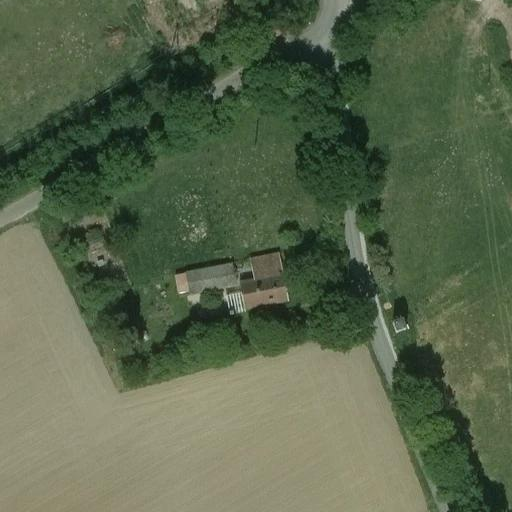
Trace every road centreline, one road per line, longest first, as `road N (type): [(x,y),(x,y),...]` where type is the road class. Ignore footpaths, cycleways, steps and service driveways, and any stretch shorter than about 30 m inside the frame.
road 1 (unclassified): [(336,21),(357,259),(451,511)]
road 2 (unclassified): [(0,220),(336,21)]
